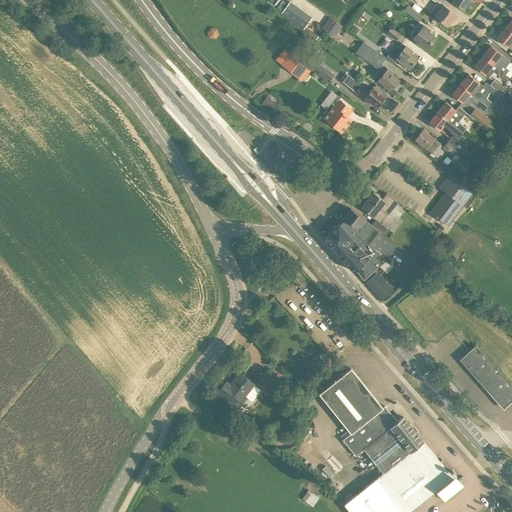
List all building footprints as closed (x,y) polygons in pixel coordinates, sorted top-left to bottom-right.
[(442,7),(440,5),(443,0),(432,0),(436,3),(429,13),(435,17),(447,27),(456,16),(443,6),(442,7)] [(451,0),(464,9),(469,0),(451,0)] [(318,36),(305,27),(312,18),(289,2),(280,15),(315,40),(318,36)] [(421,9),(414,4),(411,8),(419,13),(421,9)] [(419,22),(422,16),(419,13),(411,8),(408,6),(404,11),(419,22)] [(333,37),(341,26),(329,17),(321,28),(333,37)] [(350,31),(355,35),(359,29),(354,25),(350,31)] [(428,32),(429,30),(423,25),(419,31),(415,28),(409,35),(427,49),(435,38),(428,32)] [(397,41),(401,35),(391,28),(386,34),(397,41)] [(511,34),(505,29),(497,39),(507,47),(511,50),(511,49),(511,34)] [(391,91),(399,80),(392,75),(393,73),(382,63),(386,58),(363,42),(355,53),(372,65),(378,71),(374,76),(391,91)] [(409,69),(417,59),(411,53),(412,52),(402,43),(397,49),(401,52),(397,58),(409,69)] [(502,73),(505,75),(505,74),(509,70),(505,67),(510,62),(503,56),(491,46),(482,57),(496,68),(502,73)] [(296,56),(306,64),(311,57),(300,50),(296,56)] [(330,81),(335,75),(311,57),(306,64),(330,81)] [(502,73),(496,68),(482,57),(474,67),(484,75),(488,78),(493,72),(499,77),(504,81),(507,77),(505,75),(502,73)] [(307,69),(297,60),(288,71),(298,80),(307,69)] [(469,93),(479,102),(480,101),(487,107),(491,103),(478,92),(483,86),(478,82),(468,74),(460,84),(470,92),(469,93)] [(368,93),(356,82),(350,78),(344,84),(366,102),(367,100),(377,108),(385,98),(372,88),(368,93)] [(489,86),(493,88),(502,96),(502,95),(506,90),(494,80),(489,86)] [(476,105),(479,102),(469,93),(470,92),(460,84),(451,95),(461,103),(467,107),(471,101),(476,105)] [(504,97),(502,96),(493,88),(489,93),(500,102),(504,97)] [(260,104),(270,111),(275,104),(266,97),(260,104)] [(342,132),(351,120),(343,114),(348,108),(338,100),(340,99),(337,97),(319,119),(328,127),(331,124),(342,132)] [(455,110),(445,102),(437,112),(447,120),(446,121),(462,134),(466,129),(458,122),(466,113),(458,107),(455,110)] [(484,128),(490,121),(475,108),(469,115),(484,128)] [(453,134),(452,136),(457,140),(462,134),(446,121),(447,120),(437,112),(429,122),(438,131),(443,125),(450,131),(450,132),(453,134)] [(432,154),(436,148),(440,143),(423,130),(415,140),(426,149),(426,150),(432,154)] [(503,133),(500,137),(505,142),(509,138),(503,133)] [(446,143),(457,152),(462,145),(459,143),(459,142),(457,140),(452,136),(446,143)] [(451,159),(457,152),(446,143),(441,150),(451,159)] [(485,146),(482,149),(493,158),(495,155),(489,148),(485,146)] [(448,227),(475,191),(451,172),(439,188),(445,193),(430,213),(448,227)] [(382,199),(373,192),(361,208),(373,217),(380,209),(388,215),(398,202),(387,193),(382,199)] [(359,233),(365,239),(373,227),(374,227),(372,225),(350,208),(347,212),(345,212),(344,214),(344,216),(339,224),(351,237),(359,226),(362,228),(359,233)] [(373,227),(378,231),(379,230),(383,233),(387,228),(387,229),(388,229),(375,219),(372,225),(374,227),(373,227)] [(365,239),(359,233),(362,228),(359,226),(351,237),(339,224),(325,236),(325,239),(354,272),(356,271),(364,280),(387,259),(385,258),(396,244),(383,233),(379,230),(378,231),(373,227),(365,239)] [(392,293),(376,275),(366,284),(381,302),(392,293)] [(511,399),(511,388),(476,347),(463,359),(504,407),(511,399)] [(314,369),(327,362),(322,353),(310,360),(314,369)] [(364,450),(383,474),(344,505),(350,511),(411,511),(453,479),(423,442),(403,417),(397,422),(384,406),(382,408),(351,369),(319,394),(351,434),(342,440),(356,456),(364,450)] [(255,385),(240,373),(230,385),(227,382),(218,393),(237,409),(246,398),(245,397),(255,385)] [(302,499),(305,501),(312,493),(308,490),(302,499)]
